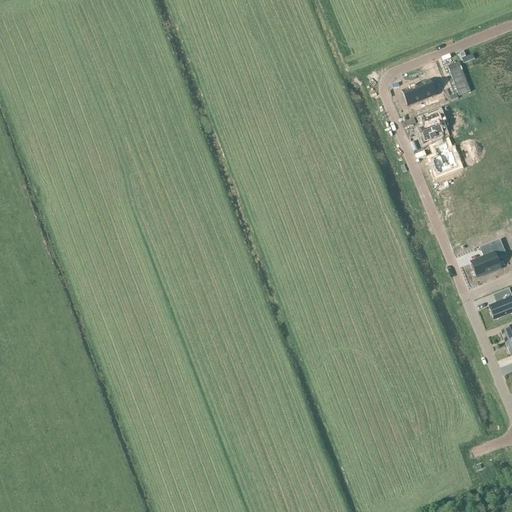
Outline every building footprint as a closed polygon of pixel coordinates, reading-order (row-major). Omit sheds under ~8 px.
[(497,80),(511,74),(511,73),(509,67),(511,65),(511,48),(487,59),(493,73),(494,73),(497,80)] [(429,82),(402,93),(408,108),(435,97),(429,82)] [(425,128),(418,130),(424,144),(431,141),(431,142),(437,140),(437,139),(444,136),(440,127),(443,126),(439,115),(422,121),(425,128)] [(437,175),(457,167),(452,153),(450,154),(446,145),(435,149),(438,159),(432,161),(437,175)] [(480,249),(483,259),(471,264),(477,279),(500,269),(497,262),(507,258),(500,241),(480,249)] [(496,305),(488,308),(494,322),(511,314),(511,296),(509,290),(492,296),(496,305)] [(506,345),(511,342),(511,328),(501,333),(506,345)]
